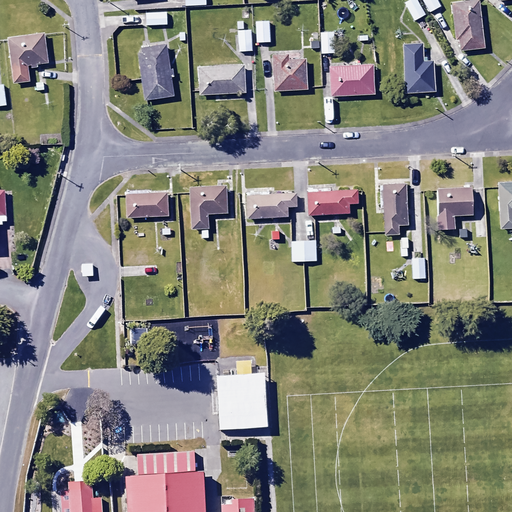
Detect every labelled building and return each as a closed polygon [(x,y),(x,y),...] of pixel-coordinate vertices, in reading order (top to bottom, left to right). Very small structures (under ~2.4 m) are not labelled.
[(205,0),(183,0),(184,11),(206,10),(205,0)] [(415,0),(411,0),(402,5),(414,25),(425,18),(415,0)] [(434,0),(420,0),(430,17),(441,11),(434,0)] [(482,0),(457,0),(456,49),(482,50),(482,0)] [(166,14),(145,14),(145,28),(166,28),(166,14)] [(269,23),(255,24),(256,47),(271,46),(269,23)] [(251,33),(236,34),(238,56),(252,55),(251,33)] [(9,34),(9,81),(25,81),(25,61),(45,61),(45,34),(9,34)] [(333,35),(320,35),(321,56),(334,56),(333,35)] [(318,36),(309,36),(310,52),(319,51),(318,36)] [(424,42),(405,42),(405,83),(435,84),(435,60),(424,59),(424,42)] [(167,47),(137,48),(140,103),(169,101),(167,47)] [(272,58),(272,90),(304,91),(304,58),(272,58)] [(375,62),(328,65),(329,99),(376,97),(375,62)] [(245,66),(197,66),(197,98),(245,98),(245,66)] [(511,178),(492,178),(492,225),(511,225),(511,178)] [(377,184),(378,221),(405,221),(404,184),(377,184)] [(185,186),(187,228),(205,227),(205,211),(224,210),(223,185),(185,186)] [(433,186),(433,228),(448,228),(448,209),(469,208),(469,185),(433,186)] [(303,190),(302,219),(346,219),(347,190),(303,190)] [(119,193),(119,218),(159,218),(159,192),(119,193)] [(242,193),(241,223),(282,223),(282,194),(242,193)] [(408,241),(400,240),(400,259),(408,259),(408,241)] [(316,243),(290,243),(290,266),(316,266),(316,243)] [(423,260),(411,260),(411,283),(423,283),(423,260)] [(92,266),(80,267),(81,281),(93,280),(92,266)] [(263,370),(213,373),(217,431),(267,427),(263,370)] [(202,511),(199,460),(121,465),(124,511),(202,511)] [(96,511),(94,476),(57,479),(59,511),(96,511)] [(222,511),(257,511),(256,495),(222,497),(222,511)]
